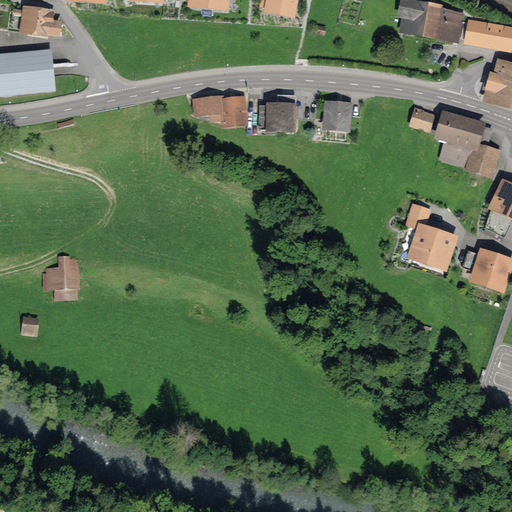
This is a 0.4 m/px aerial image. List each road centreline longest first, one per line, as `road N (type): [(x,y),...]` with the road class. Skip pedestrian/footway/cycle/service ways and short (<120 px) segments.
road 1 (primary): [(457,101),(287,79),(110,100)]
road 2 (track): [(113,203),(106,182),(0,156)]
